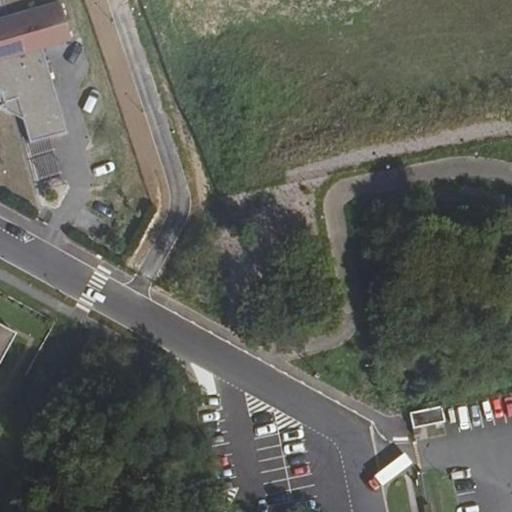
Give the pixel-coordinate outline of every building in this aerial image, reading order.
[(69,40),(59,3),(9,17),(10,20),(0,23),(0,103),(7,102),(10,113),(19,111),(22,121),(29,143),(65,133),(40,46),(34,25),(52,20),(58,43),(69,40)] [(58,43),(52,20),(34,25),(40,46),(43,48),(58,43)] [(0,108),(10,113),(7,102),(0,103),(0,108)] [(22,121),(19,111),(10,113),(22,121)] [(0,358),(13,336),(0,328),(0,358)] [(441,408),(410,414),(413,428),(444,422),(441,408)]
